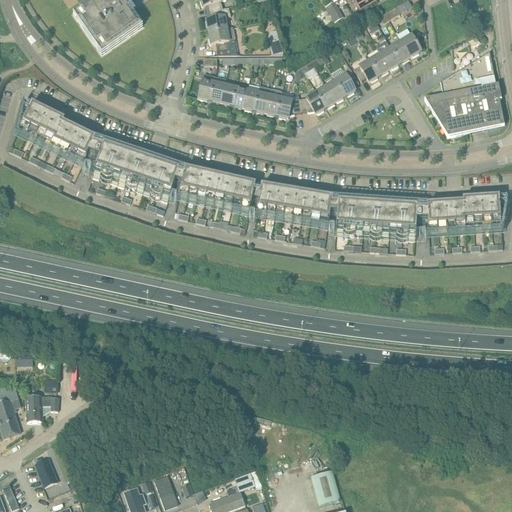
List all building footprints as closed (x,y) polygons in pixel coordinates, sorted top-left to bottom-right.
[(62,0),(73,15),(102,56),(143,28),(131,10),(133,9),(131,6),(128,3),(126,4),(123,0),(62,0)] [(208,7),(209,14),(223,11),(221,3),(226,1),(226,0),(200,0),(201,2),(200,2),(202,9),(208,7)] [(326,11),(334,24),(344,19),(334,3),(334,4),(332,0),(323,5),(325,9),(323,10),(325,12),(326,11)] [(353,0),(359,10),(367,6),(376,1),(375,0),(353,0)] [(384,16),(388,23),(400,16),(399,16),(395,10),(396,10),(395,9),(387,14),(384,16)] [(229,10),(223,11),(209,14),(211,21),(205,22),(206,29),(208,29),(209,34),(227,31),(225,20),(231,18),(229,10)] [(271,15),(264,16),(265,23),(273,22),(271,15)] [(388,23),(384,16),(380,19),(384,26),(388,23)] [(376,25),(368,29),(372,36),(379,31),(376,25)] [(233,30),(227,31),(209,34),(210,40),(208,40),(210,47),(216,46),(217,53),(216,53),(226,52),(230,51),(229,43),(235,42),(233,30)] [(360,34),(355,37),(358,42),(364,39),(360,34)] [(411,37),(401,43),(410,59),(412,58),(413,59),(419,56),(418,54),(421,52),(411,37)] [(401,43),(390,49),(400,65),(402,64),(403,65),(409,61),(408,60),(410,59),(401,43)] [(271,57),(274,56),(284,56),(281,50),(280,46),(270,47),(271,57)] [(390,49),(380,56),(390,72),(392,70),(392,71),(398,68),(398,67),(397,66),(400,65),(390,49)] [(489,54),(440,84),(443,97),(424,101),(448,139),(497,129),(499,128),(501,126),(502,125),(503,122),(503,120),(489,54)] [(326,56),(321,59),(324,63),(326,67),(330,64),(326,56)] [(390,72),(380,56),(370,62),(379,77),(381,76),(381,77),(382,76),(382,77),(388,74),(388,73),(390,72)] [(321,59),(315,62),(318,67),(324,63),(321,59)] [(217,60),(203,60),(204,61),(204,68),(217,68),(217,60)] [(379,77),(370,62),(353,72),(361,84),(361,83),(366,80),(369,84),(371,83),(372,84),(378,80),(377,79),(377,78),(379,77)] [(307,67),(301,71),(304,76),(310,72),(307,67)] [(335,82),(345,98),(347,97),(348,97),(348,98),(354,94),(353,93),(355,92),(353,88),(358,85),(358,86),(359,85),(349,70),(343,73),(345,77),(335,82)] [(204,76),(202,82),(200,94),(198,94),(197,101),(207,103),(207,102),(207,101),(210,102),(214,84),(215,78),(204,76)] [(335,82),(326,88),(335,104),(337,103),(337,104),(343,101),(343,100),(343,99),(345,98),(335,82)] [(219,105),(221,105),(225,87),(214,84),(210,102),(212,102),(212,103),(212,104),(219,106),(219,105)] [(230,106),(232,107),(236,90),(225,87),(221,105),(223,106),(222,107),(229,108),(229,107),(230,106)] [(263,115),(265,115),(271,91),(260,88),(258,95),(254,112),(257,113),(257,115),(263,116),(263,115)] [(335,104),(326,88),(316,94),(325,110),(327,108),(328,109),(329,110),(334,106),(334,105),(335,104)] [(247,92),(236,90),(232,107),(234,108),(235,108),(234,109),(241,111),(241,110),(243,110),(247,92)] [(282,93),(271,91),(265,115),(267,116),(267,117),(273,118),(274,117),(277,117),(281,100),(282,93)] [(258,95),(247,92),(243,110),(245,111),(244,112),(251,113),(251,112),(252,112),(254,112),(258,95)] [(323,111),(325,110),(316,94),(306,100),(299,101),(301,114),(307,113),(307,114),(308,113),(308,115),(314,114),(315,116),(317,115),(318,116),(324,113),(323,112),(323,111)] [(281,100),(277,117),(279,118),(279,119),(279,120),(285,121),(286,120),(288,121),(288,118),(294,117),(294,116),(295,116),(295,115),(301,114),(299,101),(292,103),(281,100)] [(87,158),(94,145),(95,142),(63,126),(64,123),(31,107),(22,126),(55,143),(54,145),(86,161),(87,158)] [(94,145),(87,158),(98,161),(103,148),(94,145)] [(169,201),(174,186),(179,173),(103,147),(103,148),(98,161),(93,175),(169,201)] [(6,184),(12,171),(7,168),(1,181),(6,184)] [(12,171),(6,184),(11,186),(18,174),(12,171)] [(184,172),(184,175),(181,188),(180,193),(251,209),(252,204),(255,191),(256,188),(184,172)] [(184,175),(179,173),(174,186),(181,188),(184,175)] [(23,176),(18,174),(11,186),(17,189),(23,176)] [(22,192),(28,179),(23,176),(17,189),(22,192)] [(34,181),(28,179),(22,192),(27,194),(34,181)] [(33,197),(39,184),(34,181),(27,194),(33,197)] [(45,187),(39,184),(33,197),(38,200),(45,187)] [(45,187),(38,200),(44,202),(50,189),(45,187)] [(49,205),(55,192),(50,189),(44,202),(49,205)] [(329,222),(330,217),(332,205),(333,201),(261,189),(260,192),(258,205),(257,210),(329,222)] [(260,192),(255,191),(252,204),(258,205),(260,192)] [(59,211),(66,197),(55,192),(49,205),(48,206),(59,211)] [(71,200),(66,197),(59,211),(65,214),(71,200)] [(65,214),(73,218),(78,203),(72,200),(71,200),(65,214)] [(427,211),(428,226),(428,229),(464,227),(463,224),(501,222),(499,200),(462,203),(462,206),(427,208),(427,211)] [(78,203),(73,218),(78,219),(83,204),(78,203)] [(85,221),(85,220),(90,207),(83,204),(78,219),(85,221)] [(416,240),(417,225),(418,210),(338,205),(337,205),(337,218),(336,234),(416,240)] [(91,222),(96,209),(90,207),(85,220),(91,222)] [(96,209),(91,222),(97,224),(102,211),(96,209)] [(418,210),(417,225),(428,226),(427,211),(418,210)] [(102,211),(97,224),(103,226),(108,213),(102,211)] [(108,213),(103,226),(109,228),(114,215),(108,213)] [(120,217),(114,215),(109,228),(116,230),(120,217)] [(126,219),(120,217),(116,230),(122,232),(126,219)] [(128,235),(132,221),(126,219),(122,232),(128,235)] [(138,223),(132,221),(128,235),(134,237),(138,223)] [(140,239),(145,225),(138,223),(134,237),(140,239)] [(146,241),(151,227),(145,225),(140,239),(146,241)] [(146,241),(146,242),(152,244),(157,229),(151,227),(146,241)] [(157,229),(152,244),(157,246),(162,231),(157,229)] [(169,233),(167,232),(163,231),(162,231),(157,246),(166,248),(169,233)] [(178,250),(181,236),(169,233),(166,248),(171,250),(177,251),(178,250)] [(178,250),(183,251),(187,237),(181,236),(178,250)] [(192,238),(187,237),(183,251),(189,252),(192,238)] [(195,254),(198,240),(192,238),(189,252),(195,254)] [(198,240),(195,254),(201,255),(204,241),(198,240)] [(207,256),(210,242),(204,241),(201,255),(207,256)] [(212,258),(216,244),(210,242),(207,256),(212,258)] [(212,258),(218,259),(221,245),(216,244),(212,258)] [(221,245),(218,259),(224,260),(227,246),(221,245)] [(227,246),(224,260),(230,262),(233,248),(227,246)] [(230,262),(236,263),(239,249),(233,248),(230,262)] [(241,267),(244,267),(250,268),(250,266),(253,252),(247,251),(239,249),(236,263),(235,265),(241,267)] [(259,253),(253,252),(250,266),(256,267),(259,253)] [(265,254),(259,253),(256,267),(262,268),(265,254)] [(262,268),(268,269),(270,255),(265,254),(262,268)] [(276,256),(270,255),(268,269),(274,270),(276,256)] [(282,257),(276,256),(274,270),(280,271),(282,257)] [(288,258),(282,257),(280,271),(286,272),(288,258)] [(286,272),(292,273),(294,259),(288,258),(286,272)] [(300,260),(294,259),(292,273),(298,274),(300,260)] [(298,274),(304,275),(306,261),(300,260),(298,274)] [(309,276),(309,277),(315,278),(321,279),(323,264),(311,262),(309,276)] [(321,279),(330,280),(331,265),(330,265),(324,264),(323,264),(321,279)] [(432,270),(433,286),(439,286),(445,285),(445,284),(445,282),(444,270),(432,270)] [(89,375),(77,386),(83,393),(95,382),(89,375)] [(44,394),(57,395),(58,382),(45,382),(44,394)] [(20,435),(13,411),(21,408),(16,392),(0,389),(0,431),(3,440),(20,435)] [(59,400),(52,399),(26,399),(27,425),(43,424),(42,409),(51,408),(51,413),(58,414),(59,400)] [(36,467),(45,489),(57,484),(48,462),(36,467)] [(333,472),(312,478),(320,507),(341,501),(333,472)] [(251,474),(235,480),(239,493),(256,488),(251,474)] [(166,511),(178,508),(168,479),(152,485),(162,511),(166,511)] [(149,484),(142,486),(146,496),(152,493),(149,484)] [(189,487),(182,489),(186,498),(192,496),(189,487)] [(237,488),(226,492),(228,497),(239,494),(237,488)] [(137,490),(123,495),(129,511),(145,511),(144,508),(147,507),(143,496),(140,497),(137,490)] [(211,511),(242,511),(248,510),(243,495),(210,507),(211,511)] [(153,497),(147,499),(151,510),(156,508),(153,497)]
